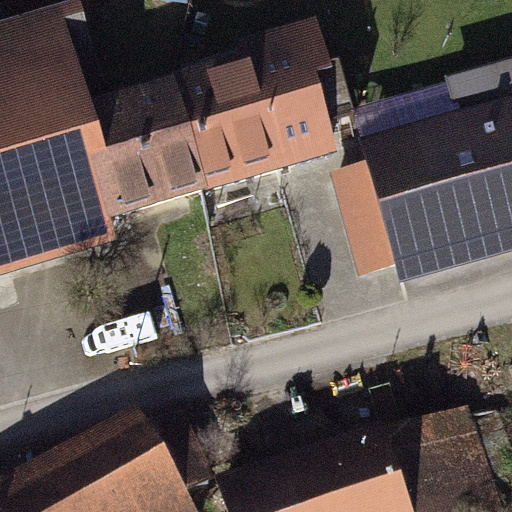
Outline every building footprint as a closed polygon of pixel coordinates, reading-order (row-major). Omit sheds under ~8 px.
[(0,0),(0,273),(228,201),(192,90),(111,116),(100,82),(113,78),(87,0),(0,0)] [(251,72),(192,90),(228,201),(344,164),(323,99),(342,94),(321,29),(245,54),(251,72)] [(337,180),(365,276),(511,234),(511,71),(454,88),(469,142),(337,180)] [(397,436),(235,487),(243,511),(511,511),(511,507),(509,498),(511,497),(511,437),(508,424),(488,430),(484,417),(400,443),(397,436)] [(149,427),(0,504),(0,511),(194,511),(190,504),(220,489),(187,427),(158,442),(149,427)]
